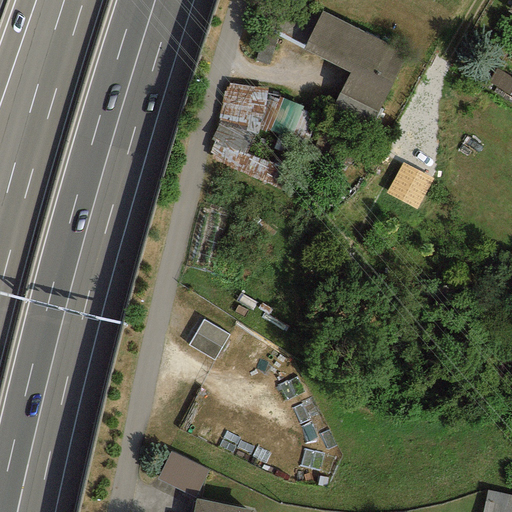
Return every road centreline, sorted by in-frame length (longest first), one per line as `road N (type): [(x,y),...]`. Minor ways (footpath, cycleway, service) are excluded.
road 1 (motorway): [(39,511),(66,375),(172,0)]
road 2 (residential): [(240,0),(216,66),(116,511)]
road 3 (motorway): [(0,506),(92,129),(135,0)]
road 4 (motorway): [(55,0),(0,230)]
